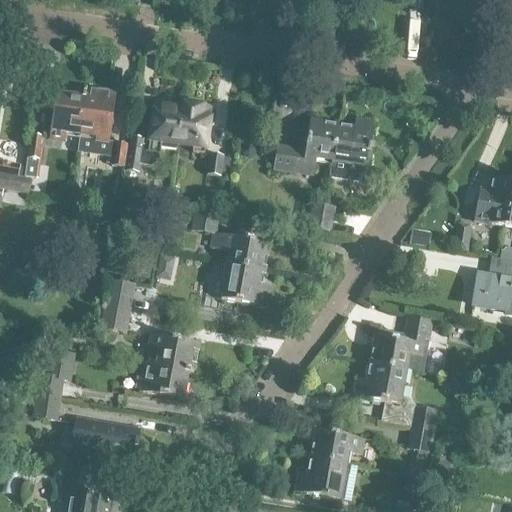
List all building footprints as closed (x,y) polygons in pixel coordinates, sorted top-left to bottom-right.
[(113,160),(116,144),(108,143),(115,99),(87,95),(86,101),(87,101),(81,140),(79,140),(77,155),(113,160)] [(65,137),(79,140),(81,140),(87,101),(86,101),(58,97),(52,140),(64,142),(65,137)] [(151,168),(159,162),(161,149),(177,152),(178,146),(183,108),(156,104),(149,149),(144,147),(144,141),(131,139),(130,146),(125,170),(125,173),(139,175),(141,167),(151,168)] [(183,106),(183,108),(178,146),(193,149),(192,154),(204,156),(211,110),(183,106)] [(244,107),(242,121),(259,124),(261,110),(244,107)] [(353,129),(337,127),(331,163),(329,178),(365,184),(375,124),(355,121),(353,129)] [(273,171),(294,175),(295,170),(312,173),(311,178),(314,179),(317,161),(331,163),(337,127),(310,123),(310,124),(303,123),(299,151),(276,148),(273,171)] [(43,139),(30,137),(27,161),(40,162),(43,139)] [(116,144),(113,160),(111,168),(125,170),(130,146),(116,144)] [(223,159),(210,157),(207,177),(220,179),(223,159)] [(0,163),(0,175),(18,178),(20,167),(12,165),(12,164),(2,162),(2,164),(0,163)] [(32,181),(18,178),(0,175),(0,190),(29,196),(32,181)] [(475,223),(506,228),(511,197),(511,183),(492,180),(489,198),(480,196),(475,223)] [(330,232),(334,210),(313,205),(309,228),(330,232)] [(192,233),(214,237),(214,236),(216,236),(220,213),(197,209),(196,211),(194,223),(192,233)] [(471,229),(457,226),(454,253),(466,254),(471,229)] [(430,236),(412,234),(411,246),(428,248),(430,236)] [(215,237),(214,237),(211,252),(230,255),(228,266),(263,274),(268,246),(216,236),(215,237)] [(160,257),(156,272),(172,276),(173,272),(175,260),(160,257)] [(489,278),(477,276),(472,308),(508,313),(509,306),(511,306),(511,264),(492,260),(489,278)] [(137,264),(135,278),(149,281),(152,267),(137,264)] [(262,278),(263,274),(228,266),(221,302),(265,311),(269,289),(260,287),(262,278)] [(109,283),(105,307),(131,312),(135,288),(109,283)] [(127,335),(131,312),(105,307),(101,331),(127,335)] [(375,338),(369,368),(404,375),(408,357),(424,360),(432,321),(409,317),(404,340),(391,338),(392,335),(378,332),(377,337),(375,338)] [(157,353),(154,366),(191,373),(194,373),(198,346),(150,337),(148,351),(157,353)] [(191,373),(154,366),(143,364),(140,379),(144,379),(141,395),(183,402),(188,375),(191,375),(191,373)] [(382,425),(410,430),(433,435),(437,414),(414,410),(414,409),(410,402),(399,400),(404,375),(369,368),(366,382),(358,380),(355,400),(386,406),(382,425)] [(40,375),(36,396),(62,401),(66,380),(40,375)] [(57,424),(62,401),(36,396),(32,419),(57,424)] [(67,451),(72,452),(72,450),(136,461),(141,432),(75,422),(74,432),(65,430),(62,444),(67,451)] [(429,456),(433,435),(410,430),(406,451),(429,456)] [(315,432),(310,461),(346,467),(348,455),(361,457),(363,441),(315,432)] [(339,503),(346,467),(310,461),(307,476),(298,475),(294,495),(339,503)] [(446,486),(450,464),(445,463),(436,462),(434,461),(430,483),(446,486)] [(424,478),(426,471),(415,469),(413,476),(424,478)] [(67,473),(62,502),(71,503),(69,511),(108,511),(111,499),(87,495),(91,477),(67,473)]
